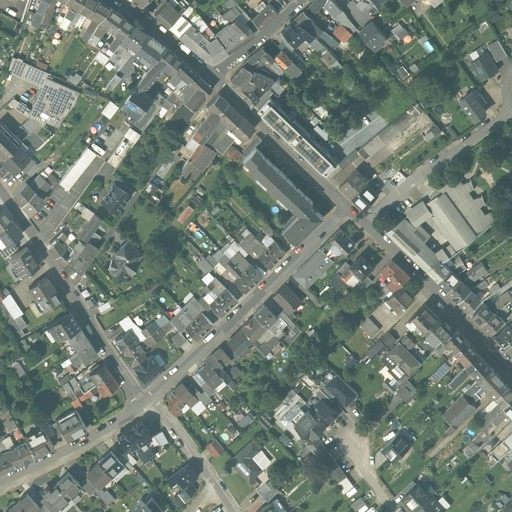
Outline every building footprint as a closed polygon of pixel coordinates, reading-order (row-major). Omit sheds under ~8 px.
[(40,22),(48,3),(43,0),(41,0),(35,15),(31,25),(38,29),(40,22)] [(48,0),(49,0),(48,3),(40,22),(46,25),(52,14),(50,12),(55,0),(61,0),(64,2),(65,0),(48,0)] [(80,0),(65,0),(64,2),(72,6),(71,9),(68,10),(68,11),(60,25),(61,28),(65,30),(68,24),(72,16),(77,8),(80,0)] [(97,0),(96,0),(80,0),(77,8),(82,11),(88,14),(97,0)] [(97,0),(88,14),(96,19),(94,22),(92,21),(84,33),(90,37),(97,24),(110,7),(97,0)] [(270,4),(278,13),(283,7),(276,0),(265,0),(269,4),(270,4)] [(324,4),(329,0),(316,0),(309,6),(315,13),(324,4)] [(331,0),(329,0),(324,4),(335,17),(341,11),(331,0)] [(386,0),(379,0),(374,4),(378,9),(388,1),(386,0)] [(174,8),(166,1),(154,15),(168,27),(181,14),(174,8)] [(174,8),(181,14),(187,8),(185,6),(187,4),(184,2),(183,3),(181,1),(174,8)] [(252,21),(260,31),(278,13),(270,4),(269,4),(266,7),(262,3),(258,7),(258,8),(257,10),(260,13),(252,21)] [(123,17),(110,7),(97,24),(102,28),(102,27),(103,25),(112,32),(123,17)] [(77,8),(72,16),(77,19),(82,11),(77,8)] [(31,25),(35,15),(27,11),(24,22),(31,25)] [(301,24),(310,32),(312,33),(317,38),(323,31),(313,23),(314,22),(304,11),(293,20),(294,21),(299,26),(301,24)] [(243,12),(238,17),(237,17),(230,24),(229,24),(239,35),(249,29),(244,24),(250,19),(243,12)] [(230,24),(237,17),(233,13),(226,19),(230,24)] [(208,44),(217,37),(202,19),(198,15),(195,18),(198,21),(193,26),(208,44)] [(133,24),(123,17),(112,32),(118,36),(117,38),(115,38),(110,45),(115,48),(121,40),(133,24)] [(375,25),(382,33),(391,25),(384,17),(375,25)] [(296,45),(310,32),(301,24),(299,26),(294,21),(284,30),(296,45)] [(360,33),(375,50),(385,42),(382,40),(386,37),(382,33),(375,25),(372,21),(359,32),(360,33)] [(400,22),(391,28),(399,39),(407,32),(400,22)] [(90,37),(87,41),(93,45),(100,36),(103,31),(102,28),(97,24),(90,37)] [(133,24),(121,40),(115,48),(114,50),(121,55),(126,49),(125,46),(127,44),(135,50),(146,34),(133,24)] [(180,38),(192,26),(191,24),(179,37),(180,38)] [(229,24),(223,30),(224,31),(217,37),(228,53),(254,35),(249,29),(239,35),(229,24)] [(208,44),(193,26),(192,26),(180,38),(201,56),(212,64),(228,53),(217,37),(208,44)] [(323,31),(317,38),(324,46),(327,49),(334,42),(323,31)] [(87,41),(90,37),(84,33),(79,40),(82,42),(83,39),(87,41)] [(317,38),(312,33),(307,39),(317,48),(315,49),(313,47),(305,55),(311,60),(324,46),(317,38)] [(153,63),(165,49),(146,34),(135,50),(133,54),(142,61),(139,66),(146,71),(147,69),(153,63)] [(106,40),(100,36),(93,45),(100,49),(105,41),(106,40)] [(488,46),(497,62),(507,56),(498,40),(488,46)] [(110,45),(105,41),(100,49),(108,55),(105,59),(108,60),(114,50),(115,48),(110,45)] [(165,49),(153,63),(162,70),(169,77),(182,62),(166,48),(165,49)] [(262,48),(248,60),(256,67),(258,68),(262,64),(261,63),(269,54),(262,48)] [(121,55),(114,50),(108,60),(104,65),(110,70),(115,62),(118,65),(124,57),(121,55)] [(274,58),(285,69),(292,61),(282,51),(274,58)] [(488,53),(471,62),(482,80),(498,70),(488,53)] [(7,72),(42,87),(46,79),(48,73),(14,58),(12,57),(7,72)] [(242,66),(251,71),(247,78),(256,82),(268,87),(274,81),(252,71),(256,67),(248,60),(242,66)] [(292,61),(285,69),(284,69),(294,79),(295,78),(297,80),(299,77),(298,76),(302,71),(292,61)] [(198,76),(182,62),(169,77),(163,86),(170,92),(172,90),(173,91),(177,94),(187,82),(190,84),(198,76)] [(162,70),(153,63),(147,69),(146,71),(120,105),(137,118),(151,99),(142,92),(162,70)] [(242,66),(230,80),(231,85),(253,106),(260,99),(251,91),(256,82),(247,78),(251,71),(242,66)] [(284,69),(277,77),(288,87),(294,79),(284,69)] [(68,79),(75,84),(81,76),(74,71),(68,79)] [(115,74),(107,85),(112,89),(121,78),(115,74)] [(211,88),(198,76),(190,84),(196,90),(205,97),(211,88)] [(277,77),(274,81),(268,87),(279,98),(288,87),(277,77)] [(79,93),(46,79),(42,87),(31,112),(46,119),(44,122),(58,128),(63,117),(74,103),(79,93)] [(160,103),(170,92),(163,86),(152,98),(160,103)] [(476,89),(472,93),(482,107),(487,104),(476,89)] [(195,111),(205,97),(196,90),(186,102),(185,104),(195,111)] [(177,94),(173,91),(167,99),(178,107),(169,120),(182,129),(195,111),(185,104),(186,102),(177,94)] [(482,107),(472,93),(460,101),(474,120),(486,112),(482,107)] [(218,94),(206,107),(212,112),(211,113),(200,126),(198,125),(196,128),(198,130),(192,138),(194,139),(201,144),(219,119),(216,116),(228,104),(218,94)] [(269,98),(258,112),(286,138),(287,138),(293,143),(292,144),(326,176),(339,164),(310,136),(310,135),(294,120),(293,121),(269,98)] [(31,112),(15,101),(11,107),(28,118),(38,125),(42,128),(44,122),(46,119),(31,112)] [(242,117),(228,104),(216,116),(219,119),(201,144),(196,150),(199,153),(204,156),(222,131),(226,134),(230,130),(242,117)] [(242,117),(230,130),(235,135),(242,141),(254,128),(242,117)] [(29,135),(38,125),(28,118),(20,126),(29,135)] [(0,123),(0,121),(0,120),(0,157),(3,160),(17,146),(21,142),(20,141),(18,142),(11,135),(13,133),(12,133),(10,134),(0,123)] [(423,134),(427,140),(441,131),(437,124),(423,134)] [(129,126),(107,160),(118,167),(139,133),(129,126)] [(230,130),(226,134),(227,135),(232,139),(235,135),(230,130)] [(363,144),(372,137),(367,132),(359,139),(363,144)] [(232,139),(227,135),(215,149),(222,155),(234,140),(232,139)] [(247,157),(262,141),(257,136),(242,152),(247,157)] [(372,137),(363,144),(369,150),(377,144),(372,137)] [(196,150),(201,144),(194,139),(188,147),(183,144),(181,146),(188,150),(184,155),(189,159),(196,150)] [(17,146),(3,160),(1,161),(14,174),(20,169),(30,159),(17,146)] [(243,156),(231,147),(226,153),(237,162),(243,156)] [(276,168),(255,148),(243,162),(244,163),(264,181),(276,168)] [(199,153),(196,150),(189,159),(179,172),(185,178),(194,166),(191,163),(199,153)] [(30,159),(20,169),(24,173),(35,163),(30,159)] [(35,163),(24,173),(29,178),(39,167),(35,163)] [(74,165),(59,184),(68,190),(83,172),(74,165)] [(297,188),(276,168),(264,181),(284,201),(297,188)] [(356,169),(339,187),(352,198),(366,183),(369,180),(365,176),(364,177),(356,169)] [(31,189),(34,192),(45,180),(44,179),(47,175),(44,171),(33,182),(34,184),(32,186),(32,188),(31,189)] [(471,181),(461,184),(456,177),(441,187),(438,183),(429,196),(432,199),(427,203),(429,205),(427,206),(425,204),(409,216),(414,225),(431,212),(429,210),(431,209),(460,249),(495,222),(495,221),(496,221),(493,212),(483,215),(479,208),(484,204),(482,197),(472,200),(468,193),(473,189),(471,181)] [(118,179),(114,184),(129,194),(133,190),(118,179)] [(45,180),(34,192),(37,195),(38,193),(41,194),(43,191),(43,192),(50,185),(49,184),(50,183),(48,180),(46,182),(45,180)] [(381,189),(387,195),(395,186),(390,180),(381,189)] [(54,191),(59,184),(56,181),(51,188),(54,191)] [(24,183),(11,197),(21,206),(34,192),(31,189),(24,183)] [(114,183),(101,201),(117,213),(130,195),(129,194),(114,184),(114,183)] [(145,188),(153,194),(157,189),(149,183),(145,188)] [(352,198),(351,199),(364,210),(379,195),(366,183),(352,198)] [(155,205),(159,199),(155,196),(153,194),(145,188),(141,194),(155,205)] [(312,203),(297,188),(284,201),(300,215),(310,205),(312,203)] [(34,192),(21,206),(31,214),(43,200),(37,195),(34,192)] [(197,206),(200,201),(193,196),(190,201),(197,206)] [(176,218),(181,222),(193,209),(188,204),(176,218)] [(300,215),(284,231),(297,244),(323,218),(310,205),(300,215)] [(81,215),(89,221),(94,214),(86,208),(81,215)] [(0,210),(0,229),(5,226),(6,226),(7,225),(6,225),(11,221),(2,209),(0,210)] [(89,221),(96,226),(101,219),(94,214),(89,221)] [(386,231),(427,271),(439,260),(442,262),(446,260),(456,252),(450,245),(443,250),(435,257),(423,245),(431,237),(420,225),(416,228),(405,218),(386,231)] [(22,235),(11,221),(6,225),(7,225),(6,226),(5,226),(0,229),(0,235),(8,246),(12,242),(22,235)] [(89,221),(78,235),(89,242),(93,246),(99,237),(92,232),(96,226),(89,221)] [(341,229),(321,248),(324,251),(334,261),(342,253),(345,255),(349,251),(356,244),(341,229)] [(48,249),(55,258),(60,253),(64,250),(61,245),(66,240),(63,234),(48,249)] [(255,238),(259,242),(264,238),(259,234),(255,238)] [(72,235),(67,241),(70,244),(76,238),(72,235)] [(270,269),(278,261),(266,249),(259,242),(255,238),(249,244),(253,249),(252,249),(259,256),(258,257),(270,269)] [(239,245),(247,254),(252,249),(253,249),(249,244),(244,240),(239,245)] [(133,261),(136,263),(142,255),(128,241),(120,249),(127,257),(133,261)] [(237,253),(243,258),(247,254),(239,245),(235,241),(230,245),(237,253)] [(278,261),(286,253),(275,241),(266,249),(278,261)] [(17,249),(12,242),(8,246),(0,252),(0,254),(4,260),(17,249)] [(80,254),(88,260),(97,248),(93,246),(89,242),(84,249),(77,245),(75,248),(73,246),(71,248),(80,254)] [(39,266),(27,248),(10,259),(22,277),(39,266)] [(70,255),(76,260),(80,254),(71,248),(70,251),(72,252),(70,255)] [(321,248),(294,275),(301,283),(307,288),(307,287),(334,261),(324,251),(321,248)] [(133,261),(127,257),(120,249),(119,249),(120,250),(115,254),(116,255),(115,257),(113,258),(113,260),(112,260),(111,260),(108,268),(110,269),(110,270),(125,280),(129,273),(131,274),(133,271),(132,270),(134,267),(135,268),(138,264),(136,263),(133,261)] [(196,264),(205,273),(217,261),(208,252),(196,264)] [(60,253),(55,258),(61,266),(67,261),(60,253)] [(237,253),(230,260),(235,266),(253,285),(262,277),(250,265),(243,258),(237,253)] [(76,260),(71,266),(76,269),(80,272),(88,260),(80,254),(76,260)] [(368,261),(362,256),(341,277),(346,281),(347,282),(356,273),(362,280),(376,267),(369,260),(368,261)] [(453,262),(456,267),(462,263),(463,262),(460,258),(453,262)] [(235,266),(230,260),(229,260),(222,267),(228,273),(230,270),(235,266)] [(439,260),(427,271),(438,282),(451,271),(442,262),(439,260)] [(67,261),(61,266),(68,275),(76,269),(71,266),(67,261)] [(410,278),(398,267),(392,261),(385,267),(392,274),(389,277),(390,277),(393,280),(387,286),(394,293),(403,285),(410,278)] [(451,271),(456,276),(466,269),(462,263),(456,267),(451,271)] [(253,285),(235,266),(230,270),(237,278),(233,281),(245,293),(253,285)] [(392,274),(385,267),(380,273),(387,280),(390,277),(389,277),(392,274)] [(468,279),(474,274),(479,271),(476,267),(465,275),(468,279)] [(451,271),(438,282),(448,292),(460,280),(456,276),(451,271)] [(468,279),(473,283),(478,279),(474,274),(468,279)] [(362,292),(372,280),(367,275),(357,288),(362,292)] [(229,309),(237,301),(226,289),(226,288),(214,277),(206,285),(211,290),(217,297),(229,309)] [(346,281),(341,277),(338,281),(342,285),(346,281)] [(54,290),(46,278),(28,289),(44,313),(61,303),(53,291),(54,290)] [(460,280),(448,292),(459,302),(471,291),(467,286),(471,283),(473,283),(468,279),(463,283),(460,280)] [(475,295),(488,286),(487,284),(485,285),(483,282),(471,291),(475,295)] [(303,301),(285,283),(274,294),(291,312),(303,301)] [(301,283),(297,287),(315,304),(319,299),(307,287),(307,288),(301,283)] [(207,294),(211,290),(206,285),(202,289),(207,294)] [(415,298),(403,285),(394,293),(387,299),(399,312),(415,298)] [(496,285),(490,288),(494,294),(501,289),(496,285)] [(475,295),(471,291),(459,302),(468,312),(481,300),(475,295)] [(207,311),(211,307),(209,305),(202,297),(198,301),(207,311)] [(220,317),(229,309),(217,297),(209,305),(211,307),(220,317)] [(497,311),(500,309),(505,305),(502,302),(504,300),(503,298),(493,305),(497,311)] [(204,333),(213,324),(190,301),(182,309),(186,313),(193,321),(204,333)] [(2,302),(0,303),(0,320),(10,335),(26,325),(19,316),(14,320),(2,302)] [(108,303),(98,308),(100,313),(111,308),(108,303)] [(484,304),(473,316),(482,325),(494,313),(497,311),(493,305),(489,309),(484,304)] [(182,317),(186,313),(182,309),(178,305),(174,309),(182,317)] [(272,321),(276,317),(263,305),(254,314),(266,327),(272,321)] [(439,320),(425,305),(419,311),(418,311),(417,312),(408,321),(422,335),(426,332),(431,326),(432,327),(439,320)] [(500,309),(504,314),(511,309),(509,307),(507,309),(505,305),(500,309)] [(494,313),(482,325),(491,334),(504,322),(498,316),(500,315),(502,315),(504,314),(500,309),(497,311),(494,313)] [(66,336),(80,329),(69,313),(49,326),(58,340),(66,336)] [(261,343),(256,337),(258,335),(259,336),(261,334),(260,333),(266,327),(254,314),(241,328),(242,329),(253,340),(253,341),(252,342),(257,348),(261,343)] [(182,325),(174,316),(169,320),(177,329),(182,325)] [(368,317),(359,325),(372,338),(380,330),(368,317)] [(196,341),(204,333),(193,321),(185,329),(196,341)] [(283,332),(272,321),(266,327),(274,335),(276,337),(280,332),(282,334),(283,332)] [(441,322),(433,329),(432,327),(431,326),(426,332),(440,346),(442,344),(453,334),(452,334),(441,322)] [(141,331),(146,337),(155,331),(152,326),(154,324),(152,323),(141,331)] [(26,325),(10,335),(14,342),(24,335),(21,330),(27,327),(26,325)] [(511,330),(507,326),(495,337),(495,338),(504,347),(511,338),(511,330)] [(78,353),(90,345),(80,329),(66,336),(78,353)] [(246,346),(253,340),(242,329),(229,342),(243,356),(249,349),(246,346)] [(456,330),(452,334),(453,334),(442,344),(447,349),(449,347),(455,353),(467,341),(456,330)] [(124,353),(146,337),(141,331),(133,337),(133,336),(131,338),(127,332),(115,341),(124,353)] [(155,331),(146,337),(151,344),(162,336),(161,334),(158,336),(155,331)] [(178,347),(186,339),(178,331),(170,338),(178,347)] [(388,333),(379,341),(383,345),(392,337),(388,333)] [(274,335),(268,341),(273,348),(280,341),(276,337),(274,335)] [(133,366),(137,362),(145,357),(141,351),(151,344),(146,337),(124,353),(133,366)] [(399,344),(392,337),(383,345),(386,348),(390,353),(399,344)] [(396,364),(408,352),(411,348),(403,340),(399,344),(390,353),(388,355),(396,364)] [(268,341),(264,345),(270,351),(273,348),(268,341)] [(373,362),(386,348),(383,345),(379,341),(366,355),(373,362)] [(455,353),(439,368),(444,373),(456,362),(456,357),(458,356),(467,366),(479,354),(467,341),(455,353)] [(261,343),(257,348),(264,356),(270,351),(264,345),(262,342),(261,343)] [(440,356),(447,349),(442,344),(440,346),(435,351),(440,356)] [(85,364),(97,355),(90,345),(78,353),(69,359),(73,364),(74,364),(81,359),(85,364)] [(229,359),(220,348),(212,354),(222,365),(229,359)] [(408,352),(396,364),(389,370),(387,372),(400,385),(406,379),(410,376),(421,365),(417,361),(408,352)] [(222,365),(212,354),(206,360),(208,362),(215,371),(220,367),(222,365)] [(491,368),(479,354),(467,366),(453,379),(457,383),(459,385),(472,372),(479,379),(491,368)] [(389,370),(396,364),(388,355),(381,362),(389,370)] [(144,381),(161,369),(152,356),(139,365),(137,362),(133,366),(144,381)] [(74,364),(73,364),(69,359),(65,362),(72,373),(77,369),(74,364)] [(11,365),(20,378),(27,374),(18,360),(11,365)] [(215,371),(208,362),(199,370),(207,380),(212,386),(222,378),(215,371)] [(94,381),(96,384),(110,374),(104,365),(89,374),(94,381)] [(233,375),(240,370),(236,365),(229,371),(233,375)] [(215,371),(222,378),(223,380),(225,379),(226,380),(228,378),(227,377),(228,376),(220,367),(215,371)] [(439,378),(444,373),(439,368),(434,373),(439,378)] [(504,381),(491,368),(479,379),(465,393),(467,396),(474,403),(485,393),(485,389),(490,394),(491,394),(504,381)] [(61,384),(71,377),(68,373),(58,380),(61,384)] [(96,384),(99,389),(104,397),(108,394),(110,397),(115,394),(113,391),(119,387),(110,374),(96,384)] [(337,376),(327,385),(336,394),(347,404),(356,395),(337,376)] [(94,381),(92,383),(88,383),(81,388),(74,377),(67,382),(77,397),(89,389),(96,384),(94,381)] [(400,385),(399,387),(401,388),(397,392),(406,401),(417,390),(406,379),(400,385)] [(457,383),(453,379),(448,384),(452,388),(457,383)] [(216,390),(212,386),(207,380),(201,386),(210,396),(216,390)] [(323,381),(318,386),(331,399),(336,394),(327,385),(323,381)] [(493,409),(498,414),(511,400),(511,390),(504,381),(491,394),(496,399),(487,408),(490,412),(493,409)] [(187,389),(181,383),(174,390),(185,402),(193,395),(187,389)] [(99,389),(96,384),(89,389),(92,394),(99,389)] [(187,389),(193,395),(197,391),(192,385),(187,389)] [(321,399),(322,399),(328,405),(333,401),(331,399),(321,389),(316,394),(321,399)] [(185,402),(174,390),(167,396),(172,403),(167,408),(173,413),(178,408),(185,402)] [(467,396),(465,393),(442,416),(460,434),(465,429),(462,427),(464,425),(462,423),(476,410),(465,399),(467,396)] [(312,409),(327,424),(328,424),(338,414),(328,405),(322,399),(321,399),(312,409)] [(511,400),(498,414),(503,419),(507,414),(508,412),(511,416),(511,400)] [(0,415),(8,431),(17,427),(8,408),(0,412),(0,415)] [(181,412),(178,408),(173,413),(176,416),(181,412)] [(305,434),(311,440),(317,435),(322,430),(322,429),(327,424),(312,409),(311,408),(306,413),(301,409),(290,420),(295,424),(295,425),(304,435),(305,434)] [(498,414),(493,409),(490,412),(478,424),(480,427),(476,431),(479,433),(483,429),(498,414)] [(56,422),(62,434),(66,440),(87,429),(77,410),(56,422)] [(257,419),(251,412),(238,424),(238,425),(236,426),(238,429),(240,427),(244,430),(257,419)] [(503,419),(498,414),(483,429),(488,433),(503,419)] [(56,422),(50,425),(55,433),(57,437),(62,434),(56,422)] [(143,442),(151,438),(142,422),(129,429),(138,445),(143,442)] [(49,423),(43,426),(48,436),(55,433),(50,425),(49,423)] [(43,426),(23,437),(34,457),(54,446),(48,436),(43,426)] [(134,447),(138,445),(129,429),(117,435),(126,452),(134,447)] [(162,430),(153,435),(159,446),(168,441),(162,430)] [(405,441),(405,438),(399,432),(383,448),(395,461),(410,446),(405,441)] [(214,437),(204,445),(214,457),(224,449),(214,437)] [(311,450),(317,446),(311,440),(307,445),(311,450)] [(506,442),(505,440),(489,454),(497,462),(509,450),(505,446),(510,442),(508,440),(506,442)] [(7,451),(14,467),(33,458),(29,449),(25,442),(7,451)] [(138,445),(150,459),(155,455),(148,446),(147,446),(143,442),(138,445)] [(252,442),(230,460),(248,482),(262,470),(251,457),(259,450),(252,442)] [(311,450),(318,460),(328,452),(321,442),(317,446),(311,450)] [(150,459),(138,445),(134,447),(138,453),(137,454),(145,463),(150,459)] [(0,453),(0,472),(14,467),(7,451),(2,453),(0,453)] [(124,461),(132,466),(137,459),(124,451),(120,457),(125,460),(124,461)] [(98,463),(111,477),(117,471),(117,470),(122,465),(110,452),(98,463)] [(318,460),(326,470),(336,463),(328,452),(318,460)] [(105,483),(111,477),(98,463),(86,474),(98,488),(104,482),(105,483)] [(326,470),(336,485),(346,477),(336,463),(326,470)] [(177,480),(183,488),(197,477),(188,464),(173,474),(177,480)] [(75,492),(81,486),(68,473),(56,484),(69,498),(75,492)] [(171,485),(177,480),(173,474),(166,480),(171,485)] [(336,485),(343,494),(353,487),(346,477),(336,485)] [(406,496),(417,485),(413,480),(401,491),(406,496)] [(266,483),(257,492),(263,497),(271,489),(266,483)] [(63,504),(69,498),(56,484),(51,489),(48,485),(41,492),(44,496),(56,509),(62,503),(63,504)] [(415,511),(430,497),(426,493),(426,488),(423,485),(419,485),(418,484),(417,485),(406,496),(403,499),(406,502),(407,502),(415,511)] [(188,499),(195,492),(190,486),(182,491),(188,499)] [(274,486),(271,489),(263,497),(268,502),(279,491),(274,486)] [(34,511),(39,508),(37,506),(27,494),(15,506),(20,511),(34,511)] [(52,511),(56,509),(44,496),(40,500),(42,502),(51,511),(52,511)] [(432,496),(430,497),(415,511),(414,511),(443,511),(445,510),(436,500),(435,500),(432,496)] [(360,497),(351,504),(356,511),(366,504),(360,497)] [(162,511),(151,498),(146,504),(154,511),(161,511),(162,511),(161,511),(162,511)] [(143,501),(133,511),(154,511),(146,504),(143,501)] [(51,511),(42,502),(37,506),(39,508),(42,511),(51,511)] [(258,511),(278,511),(272,502),(258,511)]
